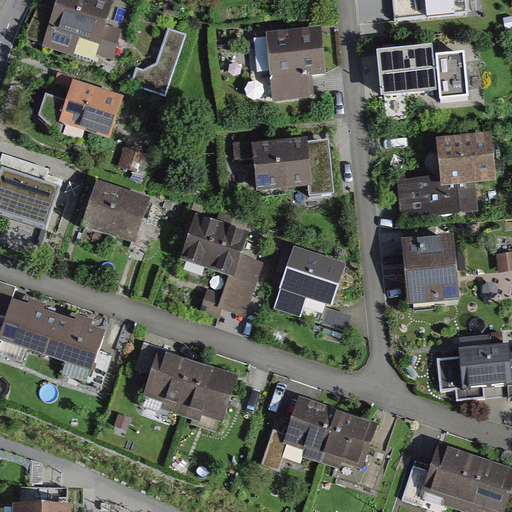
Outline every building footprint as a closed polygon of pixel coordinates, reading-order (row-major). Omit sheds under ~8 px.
[(107,2),(101,0),(55,0),(40,46),(88,62),(91,53),(106,58),(115,29),(100,24),(107,2)] [(316,30),(265,35),(272,100),(307,96),(305,76),(320,74),(316,30)] [(133,91),(167,103),(189,42),(170,35),(155,77),(140,71),(133,91)] [(461,56),(430,59),(429,50),(376,54),(380,97),(433,93),(434,102),(465,100),(461,56)] [(124,107),(74,89),(59,132),(110,149),(124,107)] [(434,141),(438,176),(398,181),(402,216),(475,209),(472,185),(492,182),(487,136),(434,141)] [(304,141),(250,147),(255,192),(309,187),(304,141)] [(64,190),(4,171),(0,183),(0,224),(48,240),(64,190)] [(151,207),(98,189),(84,232),(136,250),(151,207)] [(245,234),(194,218),(180,262),(231,279),(245,234)] [(460,300),(454,243),(403,248),(409,305),(460,300)] [(342,267),(292,251),(274,307),(302,316),(307,300),(330,307),(342,267)] [(59,326),(13,310),(0,347),(0,350),(46,366),(59,326)] [(106,342),(59,326),(46,366),(92,382),(106,342)] [(507,346),(458,350),(461,398),(511,394),(507,346)] [(196,365),(157,352),(140,401),(179,414),(196,365)] [(234,378),(196,365),(179,414),(218,427),(234,378)] [(335,413),(297,400),(282,446),(320,458),(332,420),(335,413)] [(371,432),(332,420),(320,458),(317,465),(356,478),(371,432)] [(478,463),(440,450),(423,498),(461,511),(478,463)] [(503,511),(511,487),(511,475),(478,463),(461,511),(462,511),(503,511)]
